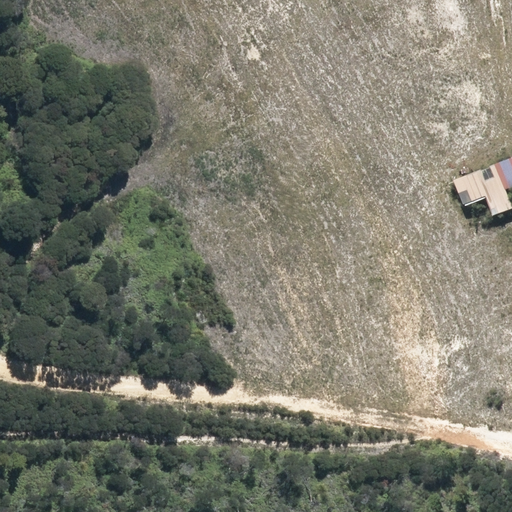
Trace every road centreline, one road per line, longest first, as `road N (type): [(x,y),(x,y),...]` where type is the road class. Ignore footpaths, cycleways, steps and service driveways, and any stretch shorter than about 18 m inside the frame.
road 1 (track): [(511,474),(412,421),(0,365)]
road 2 (track): [(412,421),(320,443),(0,430)]
road 3 (track): [(93,0),(115,32),(137,152),(43,236),(6,294),(0,325)]
